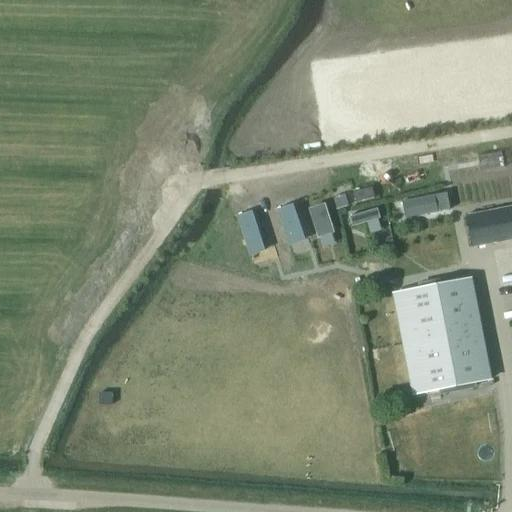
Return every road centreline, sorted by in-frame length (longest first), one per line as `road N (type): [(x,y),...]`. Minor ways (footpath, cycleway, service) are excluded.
road 1 (unclassified): [(194,511),(0,498)]
road 2 (unknown): [(511,403),(489,287),(493,268),(511,258)]
